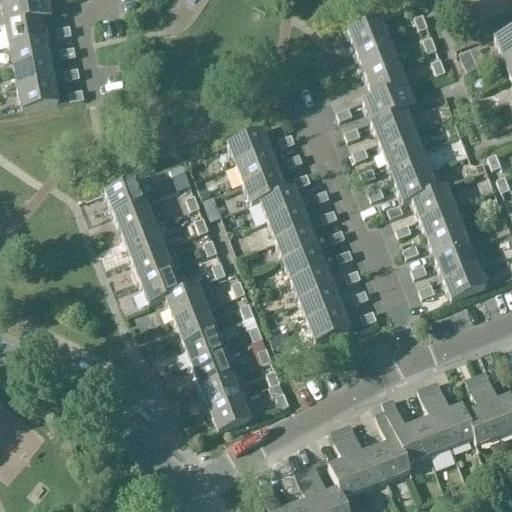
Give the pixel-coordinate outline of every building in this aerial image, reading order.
[(46,1),(11,7),(0,9),(0,11),(4,31),(40,24),(50,22),(46,1)] [(426,33),(421,20),(413,24),(417,36),(426,33)] [(4,31),(8,52),(44,45),(40,24),(4,31)] [(346,37),(354,59),(387,47),(378,24),(346,37)] [(70,40),(68,31),(55,34),(57,43),(70,40)] [(511,35),(493,43),(501,64),(511,60),(511,35)] [(434,55),(430,43),(421,46),(426,59),(434,55)] [(44,45),(8,52),(12,73),(48,66),(44,45)] [(396,69),(387,47),(354,59),(363,82),(396,69)] [(74,62),(72,53),(59,55),(61,64),(74,62)] [(511,60),(501,64),(509,84),(511,83),(511,60)] [(430,68),(435,81),(443,77),(438,65),(430,68)] [(52,88),(48,66),(12,73),(16,94),(52,88)] [(405,92),(396,69),(363,82),(372,104),(372,105),(396,96),(405,92)] [(78,83),(76,74),(63,77),(65,85),(78,83)] [(56,109),(52,88),(16,94),(20,116),(56,109)] [(67,98),(69,107),(82,105),(80,96),(67,98)] [(365,118),(369,128),(403,115),(396,96),(372,105),(372,104),(361,108),(365,118)] [(350,122),(347,114),(334,118),(338,127),(350,122)] [(369,128),(377,149),(412,136),(403,115),(369,128)] [(342,139),(346,147),(358,142),(355,134),(342,139)] [(412,136),(377,149),(385,169),(420,156),(412,136)] [(225,150),(234,171),(268,158),(260,137),(225,150)] [(294,153),(290,141),(277,145),(282,157),(294,153)] [(362,154),(350,159),(353,167),(366,162),(362,154)] [(385,169),(393,190),(428,176),(420,156),(385,169)] [(268,158),(234,171),(242,191),(276,178),(268,158)] [(300,168),(297,160),(285,165),(288,173),(300,168)] [(495,160),(486,163),(491,176),(500,173),(495,160)] [(180,168),(168,173),(171,181),(183,177),(180,168)] [(370,174),(358,179),(361,187),(374,182),(370,174)] [(436,196),(435,195),(428,176),(393,190),(401,210),(409,206),(436,196)] [(284,198),(276,178),(242,191),(250,212),(258,209),(258,208),(284,198)] [(308,189),(305,180),(293,185),(296,193),(308,189)] [(504,183),(495,186),(500,199),(509,196),(504,183)] [(103,198),(112,221),(145,209),(136,186),(103,198)] [(217,189),(205,192),(213,220),(225,217),(217,189)] [(409,206),(417,227),(452,213),(444,192),(435,195),(436,196),(409,206)] [(258,208),(258,209),(266,228),(301,215),(293,194),(284,198),(258,208)] [(378,194),(366,199),(369,207),(381,202),(378,194)] [(324,196),(313,201),(312,201),(315,209),(327,205),(324,196)] [(198,214),(193,202),(185,205),(190,217),(198,214)] [(112,221),(121,244),(153,231),(145,209),(112,221)] [(398,211),(386,216),(389,224),(401,219),(398,211)] [(417,227),(425,247),(460,233),(452,213),(417,227)] [(266,228),(274,249),(309,235),(301,215),(266,228)] [(335,225),(332,217),(320,221),(323,230),(335,225)] [(207,237),(202,224),(194,227),(198,240),(207,237)] [(153,231),(121,244),(130,266),(162,253),(153,231)] [(406,231),(393,236),(397,244),(409,239),(406,231)] [(460,233),(425,247),(433,267),(468,253),(460,233)] [(317,255),(309,235),(274,249),(282,269),(317,255)] [(343,245),(340,236),(327,241),(331,250),(343,245)] [(215,259),(210,247),(202,250),(207,262),(215,259)] [(414,251),(401,256),(405,264),(417,260),(414,251)] [(171,276),(162,253),(130,266),(138,288),(171,276)] [(476,274),(468,253),(433,267),(441,287),(476,274)] [(324,275),(317,255),(282,269),(290,289),(324,275)] [(351,264),(347,256),(335,261),(338,269),(351,264)] [(224,281),(219,269),(211,272),(216,284),(224,281)] [(421,271),(409,276),(412,285),(425,280),(421,271)] [(484,295),(476,274),(441,287),(449,308),(484,295)] [(290,289),(298,309),(332,296),(324,275),(290,289)] [(179,298),(171,276),(138,288),(147,311),(164,304),(179,298)] [(358,284),(355,276),(343,281),(346,289),(358,284)] [(238,287),(230,291),(235,303),(243,300),(238,287)] [(164,304),(173,326),(205,314),(196,291),(179,298),(164,304)] [(429,292),(417,296),(420,305),(433,300),(429,292)] [(332,296),(298,309),(306,329),(340,316),(332,296)] [(366,305),(363,297),(351,301),(354,310),(366,305)] [(252,322),(247,310),(239,313),(244,325),(252,322)] [(205,314),(173,326),(182,349),(213,336),(205,314)] [(348,337),(340,316),(306,329),(314,350),(348,337)] [(359,322),(362,330),(374,325),(371,317),(359,322)] [(261,345),(256,332),(248,336),(252,348),(261,345)] [(214,339),(213,336),(182,349),(190,371),(222,359),(218,348),(225,346),(221,336),(214,339)] [(269,367),(265,355),(256,358),(261,370),(269,367)] [(222,359),(190,371),(199,393),(231,381),(222,359)] [(270,393),(271,392),(278,389),(273,377),(265,380),(270,393)] [(484,378),(474,382),(498,443),(511,437),(511,411),(511,409),(508,402),(496,407),(484,378)] [(239,403),(231,381),(199,393),(208,416),(239,403)] [(475,415),(463,420),(473,444),(472,444),(475,452),(498,443),(474,382),(464,386),(475,415)] [(450,453),(472,444),(473,444),(463,420),(460,412),(448,417),(436,388),(426,392),(450,453)] [(450,453),(426,392),(416,396),(427,425),(415,429),(428,461),(450,453)] [(274,403),(279,415),(287,412),(282,400),(274,403)] [(248,426),(239,403),(208,416),(217,439),(248,426)] [(405,470),(428,461),(415,429),(403,434),(392,405),(381,409),(384,417),(404,470),(405,470)] [(385,450),(373,455),(385,487),(408,478),(405,470),(404,470),(384,417),(373,421),(385,450)] [(385,487),(373,455),(360,460),(349,431),(339,434),(363,496),(385,487)] [(340,505),(341,505),(363,496),(339,434),(329,438),(340,468),(327,473),(336,495),(340,505)] [(313,470),(302,474),(317,511),(343,511),(341,505),(340,505),(336,495),(324,499),(313,470)] [(303,507),(291,511),(317,511),(302,474),(292,478),(303,507)] [(264,511),(291,511),(277,511),(268,488),(257,492),(264,511)]
